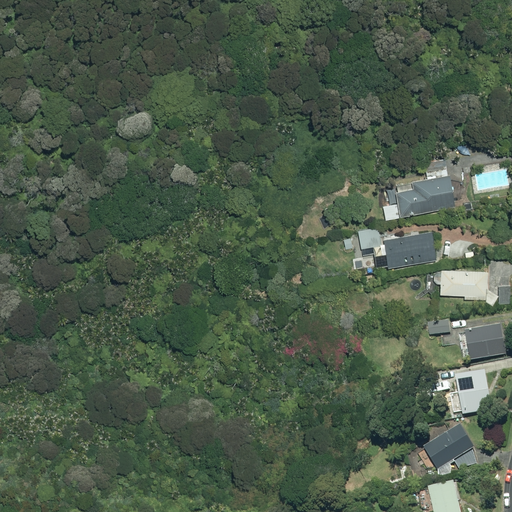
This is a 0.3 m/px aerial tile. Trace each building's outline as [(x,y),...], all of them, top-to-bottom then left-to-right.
[(393,190),(398,215),(453,206),(448,173),(410,180),(411,188),(393,190)] [(316,220),(318,226),(328,224),(326,217),(316,220)] [(431,230),(380,237),(385,267),(435,259),(431,230)] [(345,251),(352,249),(350,238),(343,240),(345,251)] [(487,274),(487,271),(439,268),(438,294),(470,295),(493,305),(493,304),(510,303),(509,274),(487,274)] [(428,323),(429,335),(454,333),(453,320),(428,323)] [(467,330),(472,360),(506,354),(501,324),(467,330)] [(484,370),(455,375),(462,415),(479,412),(480,415),(484,414),(483,411),(491,410),(484,370)] [(423,447),(437,470),(454,461),(459,470),(478,459),(472,449),(474,448),(460,424),(423,447)] [(441,477),(447,473),(443,467),(437,470),(441,477)] [(460,511),(453,481),(427,486),(433,511),(460,511)]
